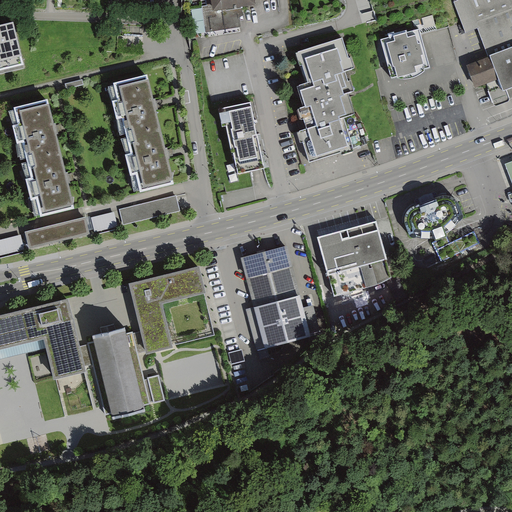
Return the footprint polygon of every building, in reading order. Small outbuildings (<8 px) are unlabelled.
[(211,0),(212,5),(202,7),(206,33),(241,28),(238,8),(256,5),(255,0),(211,0)] [(511,0),(457,0),(469,32),(482,27),(494,59),(471,67),(478,88),(503,79),(508,92),(511,90),(511,0)] [(426,28),(382,39),(393,81),(437,70),(426,28)] [(0,77),(24,72),(14,30),(0,33),(0,77)] [(347,39),(307,53),(318,85),(305,90),(311,108),(304,110),(312,131),(303,134),(312,160),(354,145),(346,121),(356,117),(349,98),(355,97),(347,75),(358,71),(347,39)] [(150,77),(115,86),(142,192),(177,184),(150,77)] [(50,102),(15,111),(42,217),(77,209),(50,102)] [(256,103),(223,109),(226,126),(230,125),(235,152),(238,152),(241,174),(268,169),(256,103)] [(442,191),(412,201),(410,203),(407,206),(405,211),(405,219),(410,233),(436,234),(447,230),(463,210),(459,197),(454,193),(451,191),(447,190),(442,191)] [(177,194),(120,208),(123,224),(180,210),(177,194)] [(114,211),(91,216),(95,231),(118,226),(114,211)] [(86,214),(25,229),(30,246),(90,231),(86,214)] [(377,217),(317,233),(334,293),(393,276),(377,217)] [(474,232),(436,251),(439,257),(442,262),(480,244),(477,238),(474,232)] [(21,233),(0,238),(0,254),(25,248),(21,233)] [(244,254),(241,254),(254,306),(246,308),(256,346),(321,329),(314,303),(304,305),(288,242),(285,243),(266,248),(263,249),(244,254)] [(200,265),(130,282),(147,353),(173,346),(163,302),(207,292),(200,265)] [(0,309),(0,344),(44,333),(54,372),(86,364),(69,293),(0,309)] [(125,327),(93,335),(94,341),(88,342),(106,415),(112,413),(113,418),(145,411),(144,405),(150,404),(133,332),(127,333),(125,327)]
